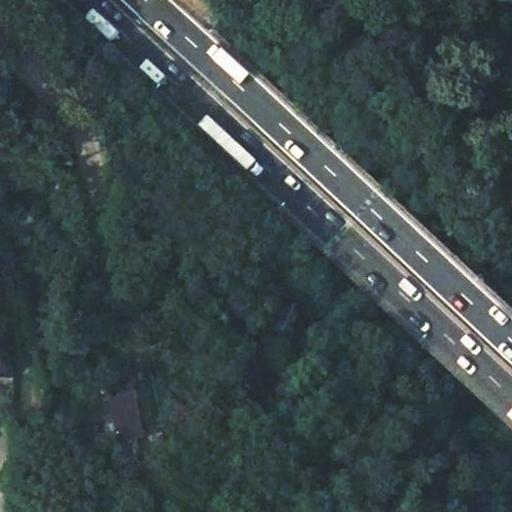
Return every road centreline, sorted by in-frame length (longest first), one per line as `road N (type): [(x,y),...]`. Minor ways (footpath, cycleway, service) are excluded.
road 1 (trunk): [(83,0),(511,399)]
road 2 (trunk): [(511,343),(146,0)]
